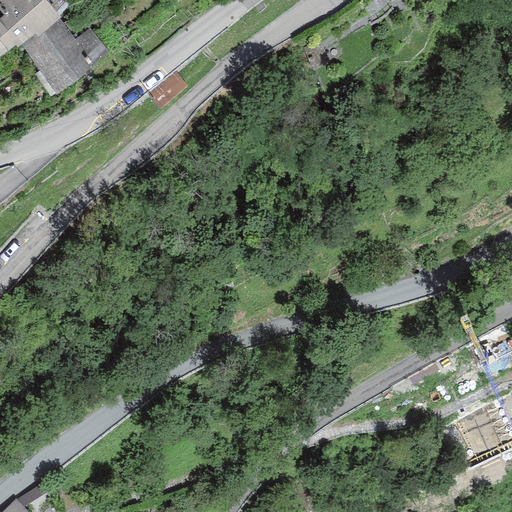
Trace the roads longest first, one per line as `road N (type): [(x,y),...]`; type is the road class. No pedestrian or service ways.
road 1 (unclassified): [(511,246),(181,366),(0,498)]
road 2 (unclassified): [(0,281),(92,186),(237,58),(327,0)]
road 3 (unclassified): [(228,511),(308,427),(511,309)]
road 4 (unclassified): [(241,0),(95,113),(0,157)]
